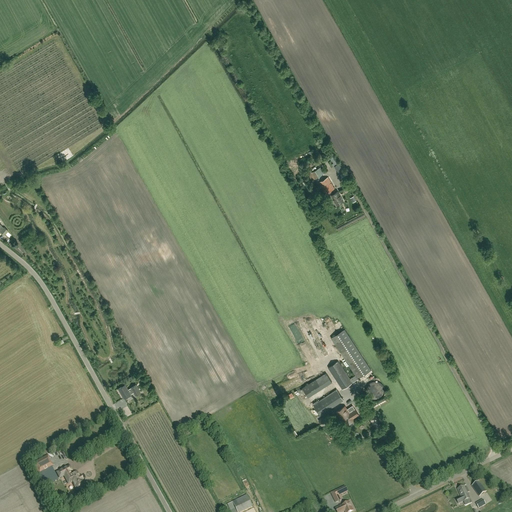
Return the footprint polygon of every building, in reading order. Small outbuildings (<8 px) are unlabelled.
[(340,175),(344,172),(336,158),(331,161),(333,163),(332,164),(333,167),(334,166),(340,175)] [(314,179),(324,173),(321,167),(310,173),(314,179)] [(337,205),(344,201),(338,191),(336,192),(333,189),(335,189),(328,177),(319,182),(326,194),(329,192),(331,195),(337,205)] [(4,235),(10,239),(13,235),(11,233),(4,227),(3,227),(1,226),(1,225),(0,224),(0,231),(1,232),(0,232),(4,235)] [(344,329),(331,338),(356,375),(350,379),(338,361),(328,368),(343,390),(352,383),(358,379),(371,371),(344,329)] [(326,373),(303,388),(308,397),(332,382),(326,373)] [(135,396),(140,393),(136,385),(131,388),(128,390),(125,385),(118,389),(123,398),(130,394),(130,393),(133,392),(135,396)] [(320,415),(344,400),(337,389),(313,405),(320,415)] [(353,418),(359,415),(355,410),(353,406),(347,409),(345,406),(336,412),(346,428),(355,422),(353,418)] [(328,414),(322,418),(319,421),(322,426),(325,424),(327,426),(329,425),(330,424),(329,421),(332,420),(328,414)] [(50,462),(51,462),(47,455),(33,463),(38,474),(52,466),(50,462)] [(82,489),(81,487),(80,486),(84,485),(81,481),(83,480),(81,476),(79,476),(77,473),(72,475),(71,472),(72,471),(69,466),(57,473),(60,478),(64,476),(69,484),(72,482),(77,491),(82,489)] [(479,482),(472,486),(479,497),(486,492),(479,482)] [(458,504),(463,502),(470,499),(464,486),(457,489),(461,498),(456,500),(458,504)] [(345,487),(337,491),(339,496),(348,492),(345,487)] [(243,511),(253,507),(247,495),(227,505),(231,511),(243,511)] [(479,509),(486,505),(483,500),(476,504),(479,509)] [(345,511),(350,511),(353,511),(349,502),(342,505),(342,506),(336,509),(336,511),(343,511),(345,511)]
